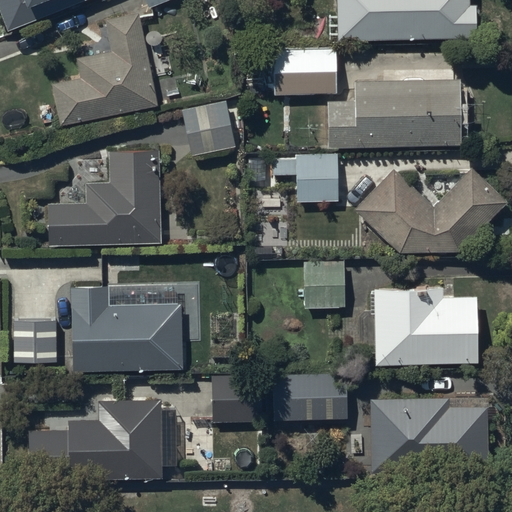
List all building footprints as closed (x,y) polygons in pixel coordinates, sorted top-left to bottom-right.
[(0,0),(0,5),(6,20),(57,0),(0,0)] [(145,0),(149,10),(171,0),(145,0)] [(474,0),(336,0),(337,43),(475,41),(474,0)] [(161,110),(141,18),(108,25),(114,55),(79,63),(83,83),(55,89),(64,131),(161,110)] [(272,49),(274,97),(336,96),(336,49),(272,49)] [(467,153),(466,88),(359,89),(359,108),(334,109),(334,154),(467,153)] [(227,103),(182,111),(190,157),(236,148),(227,103)] [(337,156),(272,158),(273,178),(296,177),(297,203),(339,202),(337,156)] [(163,248),(162,157),(112,157),(113,187),(89,187),(89,208),(51,208),(52,250),(163,248)] [(439,221),(397,182),(362,220),(406,260),(462,260),(508,211),(476,182),(439,221)] [(239,248),(199,249),(200,299),(240,298),(239,248)] [(344,261),(304,263),(305,309),(346,308),(344,261)] [(476,362),(476,298),(442,299),(442,289),(376,289),(376,363),(476,362)] [(182,371),(181,306),(109,308),(109,292),(71,293),(73,374),(182,371)] [(56,323),(13,323),(13,366),(56,365),(56,323)] [(345,362),(271,363),(272,412),(346,410),(345,362)] [(259,367),(209,368),(210,414),(259,413),(259,367)] [(485,460),(483,388),(368,390),(370,463),(485,460)] [(28,471),(160,468),(158,391),(99,392),(99,408),(66,409),(66,417),(27,418),(28,471)]
